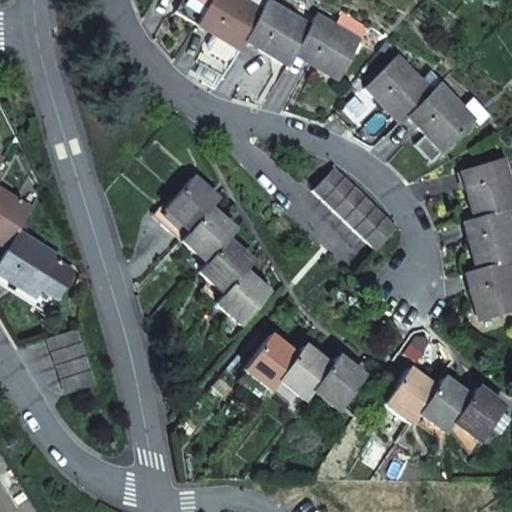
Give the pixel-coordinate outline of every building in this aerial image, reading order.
[(207,7),(195,0),(183,0),(175,14),(196,26),(200,21),(207,7)] [(261,13),(238,0),(211,0),(207,7),(200,21),(213,29),(210,34),(212,36),(239,51),(245,42),(248,36),(261,13)] [(309,28),(266,4),(261,13),(248,36),(262,45),(259,50),(288,66),(293,57),(297,50),(309,28)] [(358,42),(315,18),(309,28),(297,50),(311,59),(307,64),(336,81),(358,42)] [(213,29),(200,21),(196,26),(210,34),(213,29)] [(239,51),(212,36),(207,45),(209,52),(226,62),(234,58),(239,51)] [(245,42),(259,50),(262,45),(248,36),(245,42)] [(293,57),(307,64),(311,59),(297,50),(293,57)] [(431,93),(397,58),(368,85),(380,96),(375,100),(398,125),(406,117),(411,112),(431,93)] [(380,96),(368,85),(364,89),(375,100),(380,96)] [(473,122),(439,86),(431,93),(411,112),(422,124),(418,129),(425,136),(440,153),(473,122)] [(406,117),(418,129),(422,124),(411,112),(406,117)] [(440,153),(425,136),(414,146),(430,163),(440,153)] [(511,196),(502,161),(465,171),(469,188),(463,189),(472,221),(504,212),(511,209),(511,196)] [(331,170),(311,192),(374,251),(394,229),(331,170)] [(469,188),(465,171),(458,173),(463,189),(469,188)] [(214,200),(188,179),(161,211),(167,216),(186,233),(206,210),(214,200)] [(0,246),(5,249),(14,234),(28,211),(0,193),(0,246)] [(157,208),(150,218),(159,226),(167,216),(161,211),(157,208)] [(231,231),(206,210),(186,233),(178,242),(204,264),(223,240),(231,231)] [(472,221),(466,223),(470,238),(465,240),(474,272),(506,263),(511,260),(511,241),(504,212),(472,221)] [(159,226),(178,242),(186,233),(167,216),(159,226)] [(470,238),(466,223),(460,225),(465,240),(470,238)] [(5,249),(0,257),(0,278),(49,309),(71,274),(54,264),(57,260),(14,234),(5,249)] [(249,262),(223,240),(204,264),(195,273),(221,295),(241,272),(249,262)] [(474,272),(467,274),(472,289),(466,290),(476,322),(511,312),(511,285),(506,263),(474,272)] [(266,293),(241,272),(221,295),(213,304),(238,326),(266,293)] [(461,275),(466,290),(472,289),(467,274),(461,275)] [(73,330),(45,340),(63,394),(91,385),(73,330)] [(430,342),(416,332),(400,353),(414,363),(430,342)] [(293,357),(267,337),(241,371),(268,391),(275,381),(293,357)] [(300,348),(293,357),(275,381),(302,402),(309,392),(327,368),(300,348)] [(362,378),(336,357),(327,368),(309,392),(336,413),(362,378)] [(434,390),(406,371),(381,406),(408,426),(416,415),(434,390)] [(467,399),(440,380),(434,390),(416,415),(443,434),(450,424),(467,399)] [(502,409),(475,389),(467,399),(450,424),(478,443),(488,429),(500,413),(502,409)] [(500,413),(488,429),(498,436),(510,419),(500,413)]
